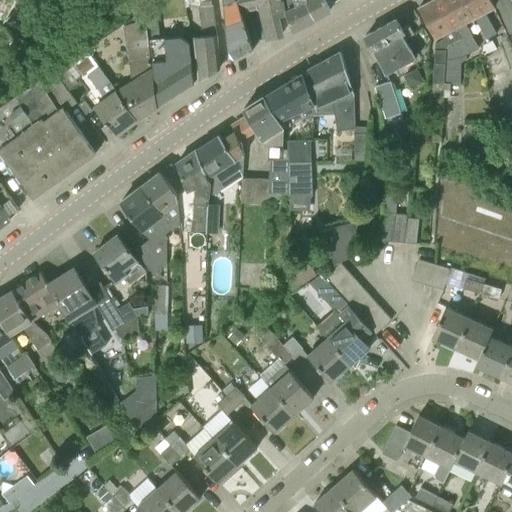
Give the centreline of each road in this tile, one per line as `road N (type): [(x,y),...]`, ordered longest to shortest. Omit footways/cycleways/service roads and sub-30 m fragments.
road 1 (tertiary): [(0,265),(291,55),(390,0)]
road 2 (residential): [(263,511),(414,385),(457,384),(511,409)]
